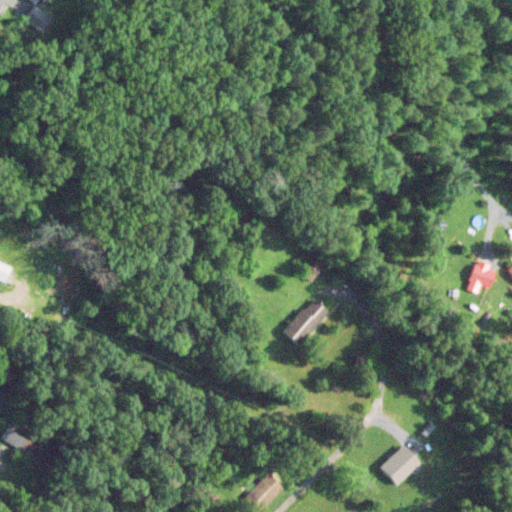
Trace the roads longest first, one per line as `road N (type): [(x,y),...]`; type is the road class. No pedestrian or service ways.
road 1 (residential): [(337,281),(368,317),(378,350),(377,394),(338,449),(276,511)]
road 2 (residential): [(511,224),(459,166),(457,153),(511,83)]
